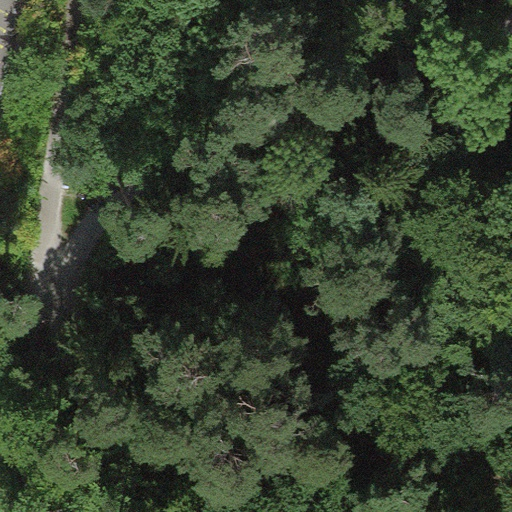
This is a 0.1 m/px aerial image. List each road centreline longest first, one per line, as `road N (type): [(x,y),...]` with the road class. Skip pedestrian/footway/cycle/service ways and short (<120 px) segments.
road 1 (track): [(511,16),(216,136),(105,198),(47,249)]
road 2 (track): [(47,249),(85,400),(153,511)]
